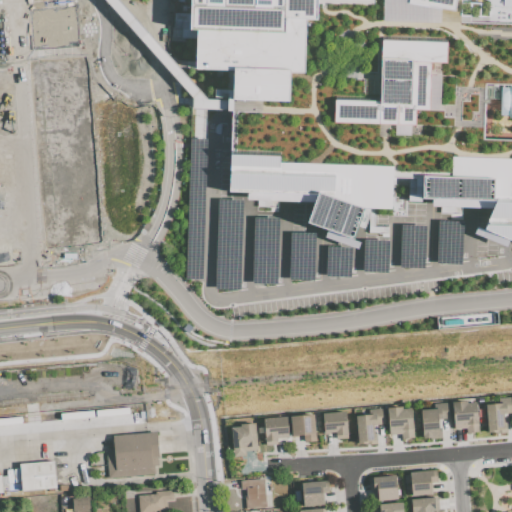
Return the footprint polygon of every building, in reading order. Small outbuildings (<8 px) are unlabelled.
[(511,0),(511,240),(510,240),(482,233),(493,208),(496,200),(405,198),(405,209),(374,208),(362,208),(354,233),(352,239),(306,222),(317,194),(228,191),(230,148),(231,112),(232,93),(233,69),(195,68),(195,29),(190,29),(190,0),(511,0)] [(101,242),(90,92),(83,93),(80,55),(28,59),(30,86),(44,86),(53,212),(41,213),(44,246),(101,242)] [(485,404),(499,403),(499,398),(511,397),(511,413),(505,414),(506,434),(487,435),(485,404)] [(452,402),(467,401),(467,403),(476,402),(478,433),(466,434),(466,429),(454,430),(452,402)] [(420,410),(434,408),(433,404),(448,403),(449,419),(440,419),(442,438),(422,440),(420,410)] [(386,407),(401,406),(401,409),(411,408),(413,438),(401,439),(400,434),(388,435),(386,407)] [(355,416),(368,415),(368,410),(384,409),(385,424),(376,425),(378,442),(357,444),(355,416)] [(322,413),(346,411),(348,438),(335,439),(335,432),(323,433),(322,413)] [(290,416),(314,414),(316,441),(303,442),(303,435),(292,436),(290,416)] [(262,418),(287,417),(289,438),(278,439),(278,445),(265,446),(262,418)] [(231,427),(240,426),(239,424),(256,423),(258,450),(245,451),(245,456),(233,457),(231,427)] [(112,436),(157,432),(159,466),(155,466),(156,475),(108,478),(106,450),(113,450),(112,436)] [(19,465),(21,491),(56,488),(54,461),(19,465)] [(410,472),(436,470),(436,482),(431,482),(432,495),(411,496),(410,472)] [(368,478),(395,476),(397,500),(374,502),(373,489),(369,490),(368,478)] [(240,481),(240,491),(246,490),(247,500),(244,500),(245,509),(265,507),(263,479),(240,481)] [(302,483),(303,507),(325,505),(324,493),(329,493),(328,481),(302,483)] [(156,494),(155,492),(173,490),(174,500),(166,501),(166,511),(139,511),(138,495),(156,494)] [(87,511),(88,496),(71,496),(71,511),(87,511)] [(410,511),(410,499),(437,497),(438,509),(442,509),(442,511),(410,511)] [(376,511),(376,504),(402,503),(402,511),(376,511)]
